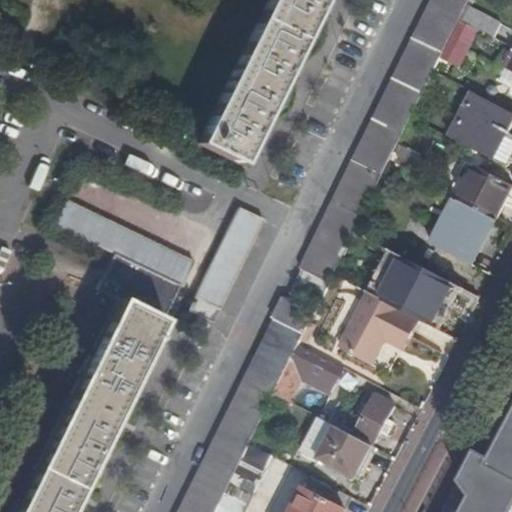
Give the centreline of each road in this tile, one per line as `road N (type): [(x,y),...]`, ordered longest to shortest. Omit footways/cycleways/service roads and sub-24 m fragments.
road 1 (unclassified): [(511,279),(391,511)]
road 2 (unknown): [(0,292),(73,121)]
